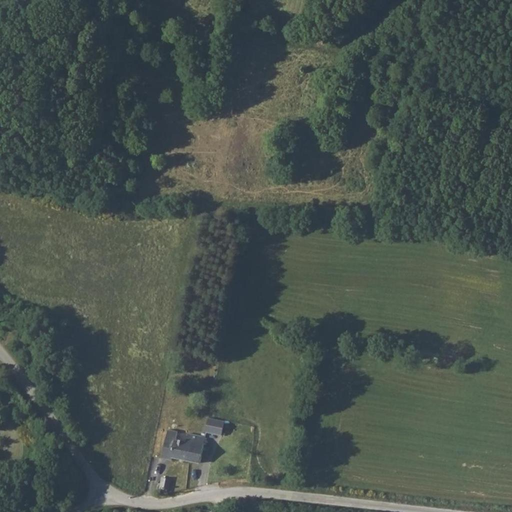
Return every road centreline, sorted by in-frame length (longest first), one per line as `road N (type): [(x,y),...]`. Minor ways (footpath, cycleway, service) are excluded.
road 1 (unclassified): [(423,511),(252,493),(160,502),(117,495)]
road 2 (unclassified): [(117,495),(89,474),(0,352)]
